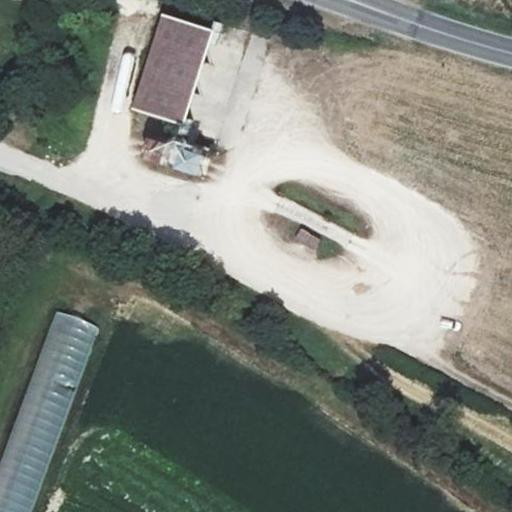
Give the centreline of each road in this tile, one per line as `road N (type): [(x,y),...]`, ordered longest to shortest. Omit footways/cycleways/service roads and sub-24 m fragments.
road 1 (track): [(0,158),(511,408)]
road 2 (secondary): [(352,0),(511,53)]
